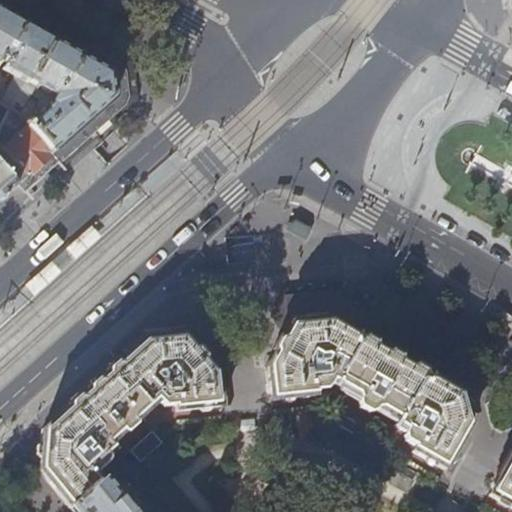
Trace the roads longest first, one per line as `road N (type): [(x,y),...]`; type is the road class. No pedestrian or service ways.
road 1 (primary): [(0,409),(291,156)]
road 2 (primary): [(233,86),(0,288)]
road 3 (secondary): [(291,156),(511,285)]
road 4 (primary): [(291,156),(339,123),(417,26)]
